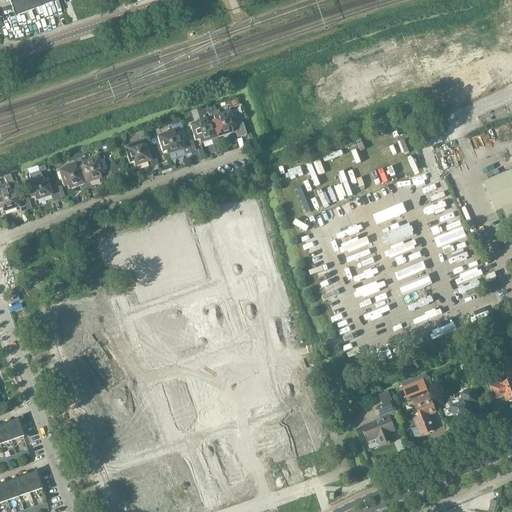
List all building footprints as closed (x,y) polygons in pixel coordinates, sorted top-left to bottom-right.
[(9,0),(13,11),(49,0),(9,0)] [(511,32),(506,15),(419,47),(430,79),(437,76),(440,85),(456,79),(463,101),(472,97),(474,102),(506,90),(507,80),(511,78),(511,32)] [(216,111),(214,107),(210,108),(212,113),(213,118),(214,121),(231,130),(232,134),(235,133),(237,138),(246,135),(242,124),(234,126),(229,112),(220,116),(218,111),(216,111)] [(198,116),(200,122),(190,126),(195,142),(199,141),(207,124),(206,120),(204,115),(203,111),(199,112),(197,113),(198,116)] [(210,123),(216,139),(232,134),(231,130),(214,121),(210,123)] [(207,124),(199,141),(200,144),(216,139),(210,123),(207,124)] [(175,135),(166,152),(167,156),(183,150),(185,156),(191,154),(187,143),(182,145),(178,134),(179,133),(178,130),(173,132),(175,135)] [(137,134),(129,136),(131,141),(138,139),(139,138),(145,136),(143,132),(137,134)] [(162,154),(166,152),(175,135),(173,132),(157,137),(162,154)] [(142,147),(133,164),(134,167),(150,162),(152,167),(158,165),(154,154),(149,156),(145,145),(147,145),(145,136),(139,138),(139,139),(141,143),(142,147)] [(142,147),(141,143),(139,139),(130,142),(130,141),(123,144),(130,165),(133,164),(142,147)] [(192,141),(187,143),(191,154),(196,152),(192,141)] [(225,146),(219,148),(220,150),(221,155),(228,152),(227,152),(225,146)] [(205,160),(202,150),(196,152),(191,154),(194,164),(200,162),(205,160)] [(103,175),(102,172),(97,156),(91,158),(92,161),(82,164),(81,164),(82,167),(100,176),(103,175)] [(100,176),(82,167),(81,164),(82,164),(80,159),(77,160),(79,168),(85,185),(101,179),(100,176)] [(85,185),(79,168),(77,160),(73,161),(74,166),(75,166),(76,170),(67,187),(69,190),(85,185)] [(64,188),(67,187),(76,170),(75,166),(74,166),(58,172),(64,188)] [(115,168),(119,179),(125,177),(121,166),(119,166),(116,167),(115,168)] [(114,181),(119,179),(115,168),(110,169),(114,181)] [(104,171),(105,174),(108,183),(114,181),(110,169),(104,171)] [(511,229),(511,171),(484,183),(496,213),(502,210),(510,230),(511,229)] [(29,175),(31,181),(26,183),(31,199),(35,198),(43,181),(42,178),(41,178),(40,173),(39,172),(29,175)] [(43,181),(35,198),(36,201),(52,196),(53,202),(59,200),(56,192),(55,189),(50,190),(49,187),(47,180),(43,181)] [(0,209),(2,209),(10,192),(9,189),(8,184),(7,184),(0,186),(0,209)] [(2,209),(3,213),(19,207),(21,213),(27,211),(23,199),(17,201),(14,191),(10,192),(2,209)] [(104,294),(71,305),(80,332),(114,321),(104,294)] [(62,305),(30,316),(50,374),(55,372),(69,411),(68,411),(73,426),(100,416),(95,402),(91,403),(77,364),(82,363),(62,305)] [(507,377),(509,382),(501,385),(499,380),(491,383),(497,399),(505,396),(507,402),(509,401),(510,403),(511,401),(511,364),(504,368),(507,377)] [(415,380),(401,385),(403,388),(423,380),(428,392),(432,390),(426,375),(415,380)] [(403,388),(402,388),(404,392),(409,390),(412,398),(428,392),(423,380),(403,388)] [(451,407),(452,408),(444,411),(447,418),(454,415),(457,422),(475,415),(471,404),(477,402),(472,390),(462,394),(465,402),(451,407)] [(398,422),(392,407),(390,404),(393,403),(388,392),(380,395),(384,405),(377,408),(382,420),(362,428),(367,440),(377,436),(382,447),(392,443),(392,441),(389,432),(394,430),(392,424),(398,422)] [(415,420),(418,428),(412,430),(415,437),(421,435),(421,436),(434,431),(428,415),(436,413),(431,400),(417,405),(415,406),(420,418),(415,420)] [(6,424),(12,441),(23,437),(17,420),(10,423),(9,421),(5,422),(6,424)] [(12,441),(6,424),(0,426),(0,444),(0,445),(12,441)] [(24,477),(30,494),(42,490),(36,472),(35,472),(35,473),(28,475),(27,474),(24,475),(24,477)] [(30,494),(24,477),(16,479),(16,478),(12,479),(13,481),(19,498),(30,494)] [(19,498),(13,481),(5,483),(4,482),(1,483),(1,485),(7,502),(19,498)]
